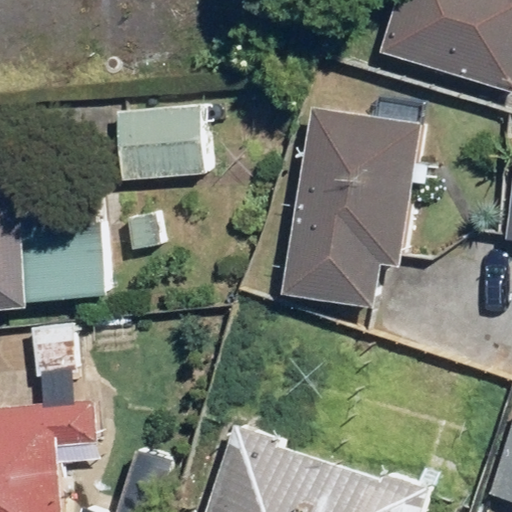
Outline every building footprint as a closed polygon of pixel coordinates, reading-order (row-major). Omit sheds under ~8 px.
[(511,0),(403,0),(390,44),(511,82),(511,0)] [(125,105),(130,175),(214,169),(208,99),(125,105)] [(319,101),(295,287),(386,299),(391,257),(411,259),(431,115),(319,101)] [(0,146),(0,305),(41,302),(40,295),(118,289),(112,215),(33,222),(27,144),(0,146)] [(81,318),(41,320),(44,370),(85,368),(81,318)] [(0,511),(72,511),(66,440),(104,436),(100,393),(0,401),(0,511)] [(431,511),(441,482),(242,419),(212,511),(431,511)] [(511,430),(494,492),(511,497),(511,430)] [(113,511),(88,505),(85,511),(166,511),(184,456),(146,445),(125,511),(113,511)]
